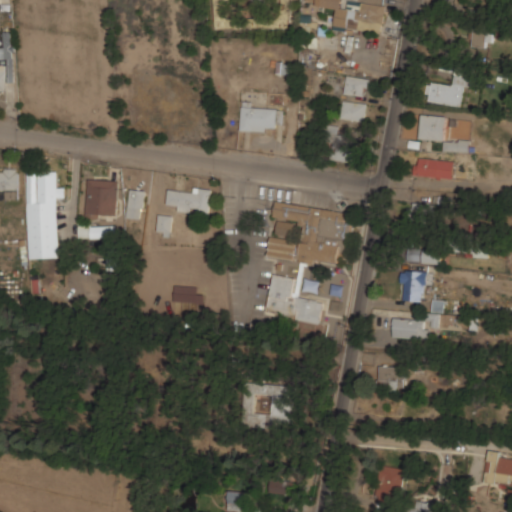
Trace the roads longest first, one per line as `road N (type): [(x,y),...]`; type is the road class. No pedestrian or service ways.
road 1 (tertiary): [(414,0),(321,511)]
road 2 (residential): [(380,187),(0,132)]
